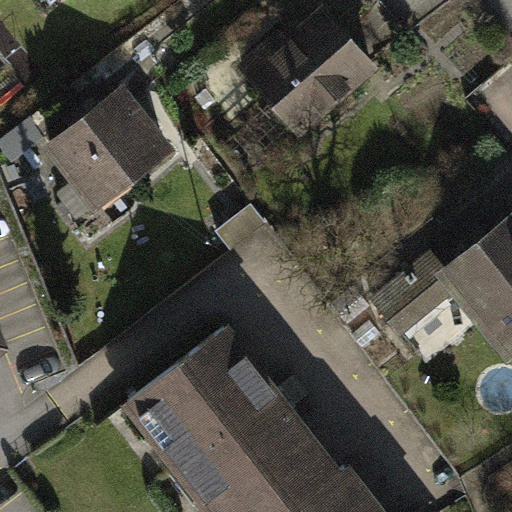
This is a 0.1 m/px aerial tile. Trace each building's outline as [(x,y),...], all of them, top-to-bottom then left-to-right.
[(38,0),(45,9),(56,0),(38,0)] [(332,5),(289,40),(281,29),(239,63),(303,141),(387,73),(332,5)] [(81,119),(47,145),(98,212),(176,153),(126,86),(81,119)] [(33,116),(0,141),(0,143),(14,162),(48,136),(33,116)] [(218,230),(232,249),(268,222),(254,203),(218,230)] [(511,216),(484,239),(448,268),(440,274),(456,294),(511,362),(511,216)] [(440,274),(448,268),(431,246),(373,292),(406,333),(456,294),(440,274)] [(0,351),(8,344),(0,322),(0,351)] [(225,325),(129,399),(216,511),(382,511),(345,464),(338,469),(286,403),(225,325)]
